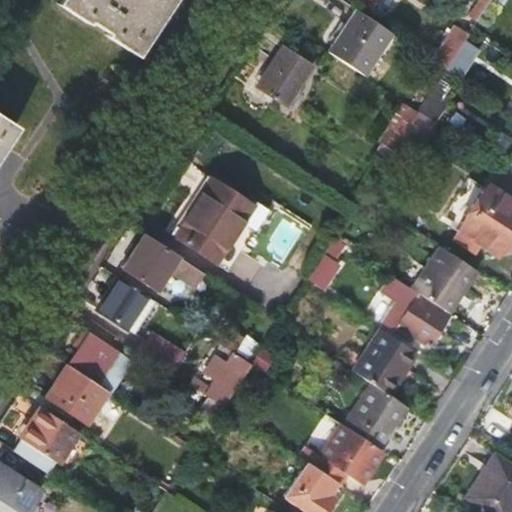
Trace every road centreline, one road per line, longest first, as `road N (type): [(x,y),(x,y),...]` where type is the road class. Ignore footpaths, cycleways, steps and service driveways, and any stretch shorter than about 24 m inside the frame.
road 1 (residential): [(248,0),(86,244)]
road 2 (residential): [(511,328),(390,511)]
road 3 (residential): [(86,244),(0,374)]
